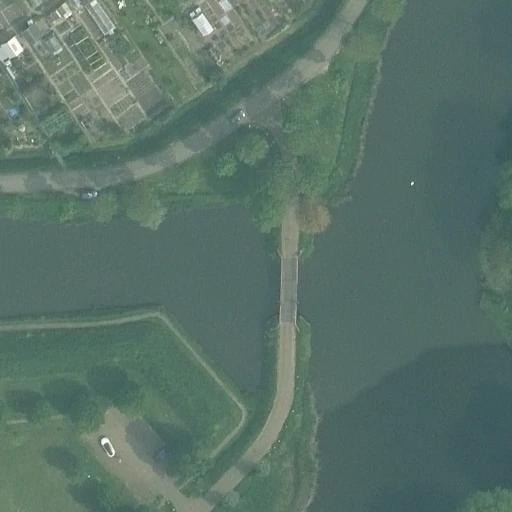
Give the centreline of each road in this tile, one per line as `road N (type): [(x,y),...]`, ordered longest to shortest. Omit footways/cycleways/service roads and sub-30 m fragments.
road 1 (unclassified): [(262,101),(290,153),(284,395),(264,444),(196,511)]
road 2 (unclassified): [(0,188),(110,179),(161,164),(262,101)]
road 3 (unclassified): [(262,101),(330,44),(360,0)]
